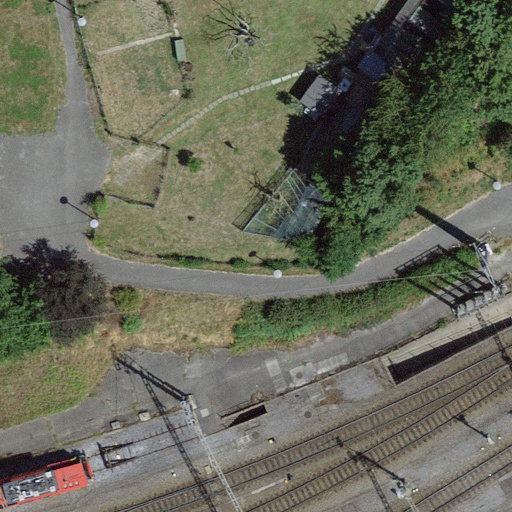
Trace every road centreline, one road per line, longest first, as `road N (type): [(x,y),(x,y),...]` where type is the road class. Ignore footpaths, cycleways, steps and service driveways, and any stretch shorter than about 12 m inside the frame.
road 1 (unclassified): [(62,0),(84,130),(65,248),(121,269),(336,287),(511,203)]
road 2 (unclassified): [(511,308),(388,377),(348,511)]
